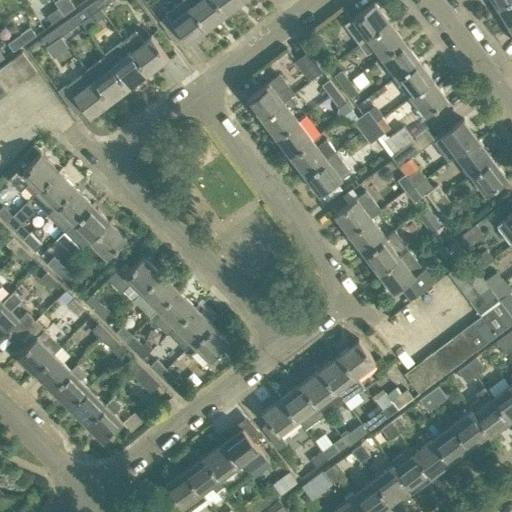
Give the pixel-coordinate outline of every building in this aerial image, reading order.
[(54,0),(58,6),(63,14),(80,2),(78,0),(75,0),(71,2),(69,0),(54,0)] [(100,7),(94,0),(93,0),(83,7),(88,15),(100,7)] [(215,0),(197,0),(190,6),(206,27),(225,13),(215,0)] [(215,0),(225,13),(242,0),(215,0)] [(511,0),(505,0),(497,6),(506,21),(509,26),(511,24),(511,0)] [(367,37),(388,21),(373,2),(343,24),(358,44),(366,37),(367,37)] [(63,14),(58,6),(47,14),(52,22),(63,14)] [(206,27),(190,6),(171,21),(187,42),(206,27)] [(55,27),(61,35),(72,27),(66,19),(55,27)] [(403,40),(388,21),(367,37),(366,37),(358,44),(366,53),(374,47),(381,56),(403,40)] [(19,34),(24,42),(36,34),(30,26),(19,34)] [(61,35),(55,27),(44,35),(49,43),(61,35)] [(123,39),(148,72),(168,57),(151,35),(143,41),(134,30),(123,39)] [(24,42),(19,34),(7,41),(12,50),(24,42)] [(148,72),(123,39),(104,53),(129,86),(148,72)] [(417,59),(403,40),(381,56),(396,75),(417,59)] [(312,47),(322,59),(329,54),(320,42),(312,47)] [(12,58),(27,79),(36,72),(22,51),(12,58)] [(322,70),(308,51),(295,61),(309,80),(315,76),(322,70)] [(129,86),(104,53),(103,54),(105,55),(86,69),(93,79),(110,101),(129,86)] [(12,58),(3,65),(17,86),(27,79),(12,58)] [(432,78),(417,59),(396,75),(410,94),(432,78)] [(3,65),(0,67),(0,82),(7,92),(17,86),(3,65)] [(343,88),(351,82),(341,68),(333,74),(343,88)] [(330,95),(337,89),(322,70),(315,76),(330,95)] [(283,100),(283,101),(293,93),(278,73),(247,97),(261,117),(283,100)] [(432,78),(410,94),(424,113),(447,97),(432,78)] [(110,101),(93,79),(74,94),(90,116),(110,101)] [(358,91),(351,82),(343,88),(350,97),(358,91)] [(74,94),(66,84),(58,91),(65,100),(74,94)] [(352,108),(337,89),(330,95),(344,114),(352,108)] [(283,100),(261,117),(276,136),(297,120),(283,101),(283,100)] [(352,108),(344,114),(350,122),(349,123),(357,134),(361,131),(368,125),(360,114),(357,116),(352,108)] [(367,109),(360,114),(368,125),(376,120),(367,109)] [(463,119),(433,141),(448,160),(456,154),(477,138),(463,119)] [(311,139),(297,120),(276,136),(290,155),(311,139)] [(384,131),(376,120),(368,125),(377,137),(384,131)] [(390,155),(411,139),(414,137),(404,124),(381,141),(390,155)] [(377,137),(368,125),(361,131),(370,142),(377,137)] [(320,133),(311,139),(290,155),(304,174),(334,152),(320,133)] [(477,138),(456,154),(471,173),(492,157),(477,138)] [(418,149),(411,139),(390,155),(398,165),(418,149)] [(40,152),(20,172),(17,167),(8,176),(20,189),(21,192),(25,195),(29,196),(30,197),(58,169),(40,152)] [(334,152),(304,174),(320,194),(349,172),(334,152)] [(507,177),(492,157),(471,173),(485,193),(507,177)] [(407,176),(414,185),(426,176),(419,167),(407,176)] [(75,186),(58,169),(30,197),(38,205),(46,196),(56,206),(75,186)] [(414,185),(407,176),(405,173),(397,178),(406,191),(414,185)] [(432,202),(444,192),(437,183),(425,192),(432,202)] [(414,185),(406,191),(414,201),(422,195),(414,185)] [(75,186),(56,206),(47,214),(64,231),(73,223),(92,203),(75,186)] [(365,190),(349,202),(334,213),(349,232),(371,216),(380,209),(365,190)] [(451,202),(444,192),(432,202),(439,211),(451,202)] [(92,203),(73,223),(64,232),(81,248),(90,240),(109,220),(92,203)] [(0,215),(6,221),(12,214),(3,204),(0,206),(0,215)] [(425,222),(433,216),(425,205),(417,211),(425,222)] [(511,213),(505,219),(497,225),(511,245),(511,244),(511,213)] [(22,224),(12,214),(6,221),(15,231),(22,224)] [(385,235),(371,216),(349,232),(363,252),(385,235)] [(433,216),(425,222),(433,233),(441,227),(433,216)] [(126,237),(109,220),(90,240),(107,258),(126,237)] [(483,233),(475,223),(458,236),(465,246),(483,233)] [(448,235),(441,227),(433,233),(440,242),(439,242),(444,249),(454,241),(449,234),(448,235)] [(394,228),(385,235),(363,252),(378,271),(408,247),(409,247),(394,228)] [(30,233),(25,239),(33,248),(39,241),(30,233)] [(16,253),(22,246),(12,236),(6,242),(16,253)] [(22,246),(16,253),(26,263),(32,256),(22,246)] [(431,277),(408,247),(378,271),(393,291),(402,284),(410,293),(409,293),(410,294),(436,275),(435,274),(431,277)] [(492,257),(486,249),(475,257),(482,266),(492,257)] [(132,300),(161,272),(143,254),(125,273),(118,267),(107,278),(121,292),(122,290),(132,300)] [(57,272),(64,265),(53,255),(47,262),(57,272)] [(456,283),(476,268),(468,257),(448,272),(456,283)] [(70,259),(64,265),(57,272),(67,282),(79,268),(70,259)] [(484,277),(476,268),(456,283),(464,292),(484,277)] [(492,288),(504,279),(496,270),(485,279),(492,288)] [(46,271),(40,278),(49,288),(56,281),(46,271)] [(178,289),(161,272),(132,300),(149,317),(178,289)] [(490,286),(484,277),(464,292),(470,301),(490,286)] [(511,289),(504,279),(492,288),(499,298),(511,289)] [(490,286),(470,301),(478,311),(498,296),(490,286)] [(13,289),(2,300),(0,302),(0,336),(0,337),(11,326),(20,335),(35,320),(26,311),(19,318),(11,309),(22,298),(13,289)] [(178,289),(149,317),(166,334),(175,325),(195,305),(178,289)] [(92,295),(86,300),(103,318),(109,312),(92,295)] [(511,322),(511,315),(498,296),(478,311),(481,315),(495,335),(511,322)] [(77,314),(83,308),(73,298),(67,304),(77,314)] [(195,305),(175,325),(192,342),(212,322),(195,305)] [(72,339),(89,325),(81,315),(64,329),(72,339)] [(495,335),(481,315),(470,323),(485,343),(495,335)] [(35,320),(20,335),(29,343),(17,354),(35,372),(54,353),(42,341),(50,334),(44,328),(35,320)] [(102,339),(109,332),(98,322),(92,329),(102,339)] [(212,322),(192,342),(209,360),(229,340),(212,322)] [(470,323),(461,330),(476,350),(485,343),(470,323)] [(125,340),(132,334),(122,324),(116,331),(125,340)] [(461,330),(451,337),(466,357),(476,350),(461,330)] [(109,332),(102,339),(119,355),(126,348),(109,332)] [(511,346),(511,342),(505,333),(495,340),(504,353),(511,346)] [(142,343),(132,334),(125,340),(135,350),(142,343)] [(451,337),(442,344),(456,364),(466,357),(451,337)] [(358,339),(338,354),(355,375),(374,361),(358,339)] [(456,364),(442,344),(432,351),(447,371),(456,364)] [(54,353),(35,372),(52,389),(71,370),(61,360),(68,352),(61,345),(54,353)] [(447,371),(432,351),(423,358),(437,378),(447,371)] [(355,375),(338,354),(319,368),(343,400),(362,385),(355,375)] [(466,362),(476,374),(485,367),(476,355),(466,362)] [(143,366),(132,356),(126,363),(136,373),(143,366)] [(423,358),(413,365),(428,385),(437,378),(423,358)] [(159,375),(166,368),(157,359),(150,365),(159,375)] [(476,374),(466,362),(457,369),(466,381),(476,374)] [(78,363),(71,370),(52,389),(69,406),(88,387),(79,378),(86,371),(78,363)] [(428,385),(413,365),(403,373),(418,393),(428,385)] [(143,366),(136,373),(134,375),(151,392),(154,390),(160,384),(143,366)] [(166,368),(159,375),(168,384),(175,377),(166,368)] [(343,400),(319,368),(300,383),(324,414),(343,400)] [(324,414),(300,383),(281,397),(297,419),(305,429),(324,414)] [(511,417),(511,384),(511,383),(492,397),(509,420),(511,417)] [(428,391),(437,403),(447,396),(437,384),(428,391)] [(381,408),(386,416),(407,400),(397,386),(376,402),(381,408)] [(509,420),(492,397),(483,386),(474,392),(478,397),(467,405),(470,408),(473,412),(488,432),(490,435),(509,420)] [(88,387),(69,406),(86,423),(105,404),(88,387)] [(437,403),(428,391),(419,398),(428,410),(437,403)] [(105,404),(86,423),(103,440),(122,421),(113,411),(119,405),(111,397),(105,404)] [(297,419),(281,397),(261,412),(268,422),(261,427),(277,450),(286,443),(279,433),(297,419)] [(135,411),(122,421),(130,430),(143,420),(141,418),(154,409),(151,404),(137,414),(135,411)] [(386,416),(381,408),(370,417),(360,424),(366,432),(375,425),(386,416)] [(470,408),(451,423),(468,447),(488,432),(473,412),(470,408)] [(390,420),(399,432),(408,425),(399,412),(390,420)] [(389,439),(391,438),(399,432),(390,420),(380,427),(389,439)] [(222,441),(239,463),(246,473),(266,458),(238,421),(228,429),(232,434),(222,441)] [(451,423),(431,437),(449,461),(468,447),(451,423)] [(366,432),(360,424),(349,432),(345,430),(340,434),(348,445),(366,432)] [(431,437),(412,452),(430,475),(449,461),(431,437)] [(222,441),(203,456),(220,477),(221,476),(239,463),(222,441)] [(322,449),(327,457),(338,449),(333,441),(322,449)] [(370,454),(361,442),(351,449),(361,461),(370,454)] [(408,446),(390,460),(395,465),(393,466),(408,487),(411,490),(430,475),(412,452),(408,446)] [(327,457),(322,449),(310,458),(316,465),(327,457)] [(220,477),(203,456),(184,470),(201,492),(200,492),(205,498),(210,505),(221,496),(217,490),(226,483),(221,476),(220,477)] [(342,475),(333,464),(333,463),(324,470),(323,469),(309,479),(316,489),(329,479),(332,483),(342,475)] [(408,487),(393,466),(391,464),(372,478),(390,501),(408,487)] [(201,492),(184,470),(165,485),(185,511),(186,511),(205,498),(200,492),(201,492)] [(372,478),(354,491),(369,511),(374,511),(390,501),(372,478)] [(262,494),(268,502),(280,492),(274,485),(262,494)] [(369,511),(354,491),(332,508),(334,510),(331,511),(369,511)] [(254,511),(268,502),(262,494),(244,508),(247,511),(254,511)] [(270,511),(281,511),(285,510),(278,501),(268,508),(270,511)]
